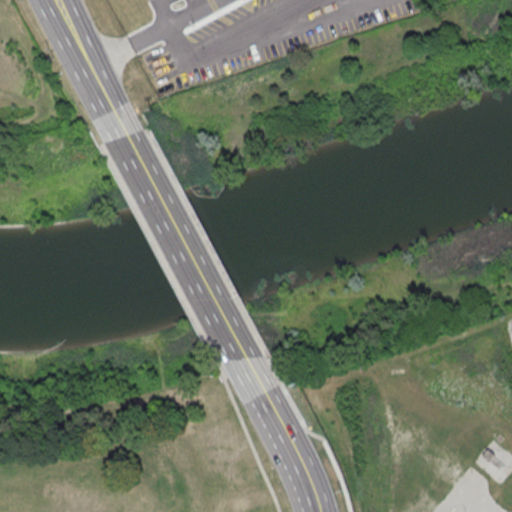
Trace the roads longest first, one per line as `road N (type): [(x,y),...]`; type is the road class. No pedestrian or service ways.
road 1 (secondary): [(241,358),(123,137)]
road 2 (secondary): [(313,511),(241,358)]
road 3 (secondary): [(123,137),(52,0)]
